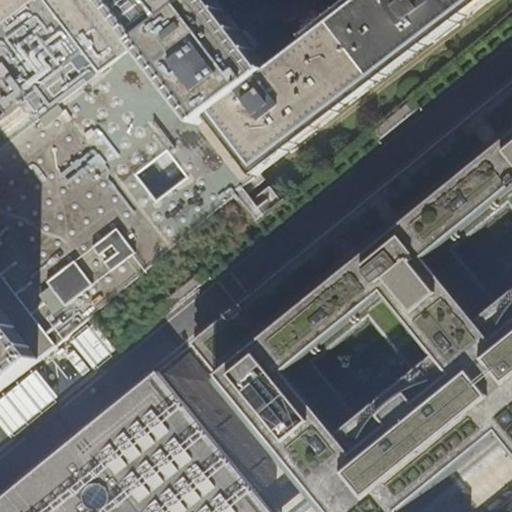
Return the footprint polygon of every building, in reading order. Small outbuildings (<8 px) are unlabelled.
[(0,0),(0,35),(45,0),(78,0),(108,39),(28,99),(45,120),(147,43),(206,121),(216,114),(259,170),(481,0),(364,0),(272,71),(217,0),(0,0)] [(511,89),(196,346),(219,374),(217,376),(311,494),(325,511),(410,511),(500,440),(511,454),(511,89)] [(373,133),(380,141),(422,107),(415,99),(373,133)] [(0,121),(10,114),(0,100),(0,121)] [(193,181),(172,153),(141,177),(162,205),(193,181)] [(0,266),(0,392),(38,363),(60,345),(0,266)] [(205,268),(163,302),(169,311),(212,277),(205,268)] [(118,350),(96,324),(73,342),(95,369),(118,350)] [(0,402),(0,423),(11,437),(60,397),(39,371),(0,402)] [(0,511),(273,511),(162,373),(0,503),(0,511)]
